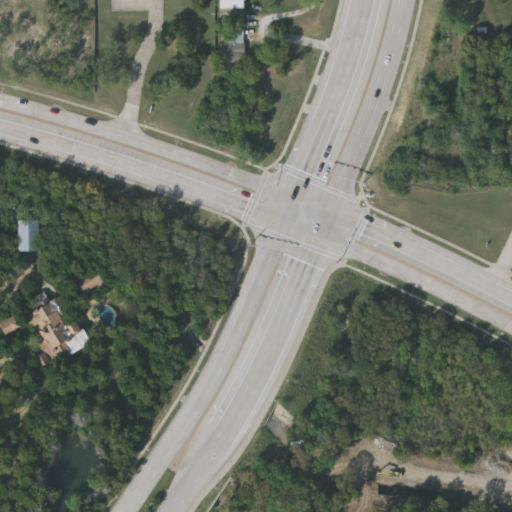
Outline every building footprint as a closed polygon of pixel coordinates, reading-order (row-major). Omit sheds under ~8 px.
[(220,0),(220,8),(245,8),(245,0),(220,0)] [(242,26),(242,52),(224,52),(224,26),(242,26)] [(17,249),(17,219),(37,219),(37,249),(17,249)] [(74,281),(95,269),(101,281),(80,292),(74,281)] [(89,342),(54,361),(27,312),(62,292),(72,310),(62,315),(72,332),(81,326),(89,342)] [(1,324),(7,335),(22,326),(15,315),(1,324)]
